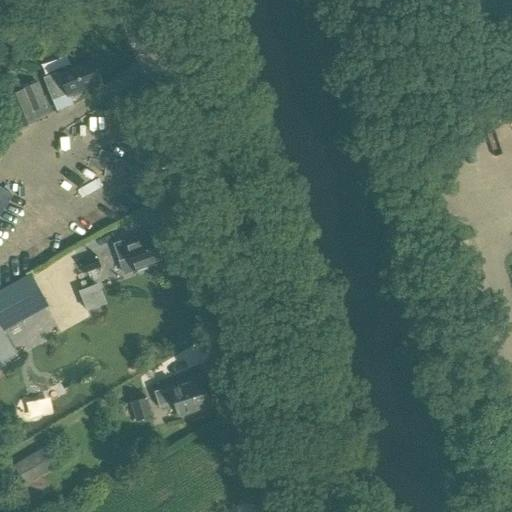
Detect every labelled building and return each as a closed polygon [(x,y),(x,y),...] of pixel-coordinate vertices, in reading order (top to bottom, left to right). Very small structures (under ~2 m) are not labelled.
[(59,72),(43,77),(52,100),(56,111),(70,106),(67,97),(70,96),(73,97),(79,95),(80,92),(98,85),(89,60),(58,71),(59,72)] [(46,106),(37,83),(5,94),(18,126),(36,120),(33,111),(46,106)] [(112,96),(91,110),(98,122),(119,108),(112,96)] [(0,214),(12,195),(0,187),(0,214)] [(113,244),(124,275),(163,260),(154,235),(125,245),(124,240),(113,244)] [(79,261),(84,274),(100,268),(96,255),(79,261)] [(28,275),(0,290),(0,322),(0,324),(42,301),(28,275)] [(160,390),(155,392),(160,408),(174,404),(178,416),(209,406),(200,380),(170,390),(161,393),(160,390)] [(146,397),(130,402),(136,421),(152,416),(146,397)] [(58,467),(46,447),(7,470),(19,490),(58,467)]
